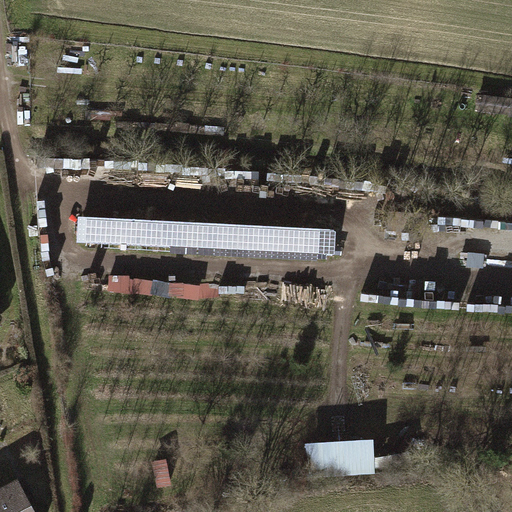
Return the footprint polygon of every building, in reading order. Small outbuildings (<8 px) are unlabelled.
[(511,96),(482,94),(480,112),(511,115),(511,96)] [(333,226),(81,215),(80,240),(332,252),(333,226)] [(341,301),(341,287),(203,283),(202,298),(341,301)] [(312,472),(379,469),(377,435),(311,438),(312,472)] [(44,511),(27,478),(0,491),(0,511),(44,511)]
